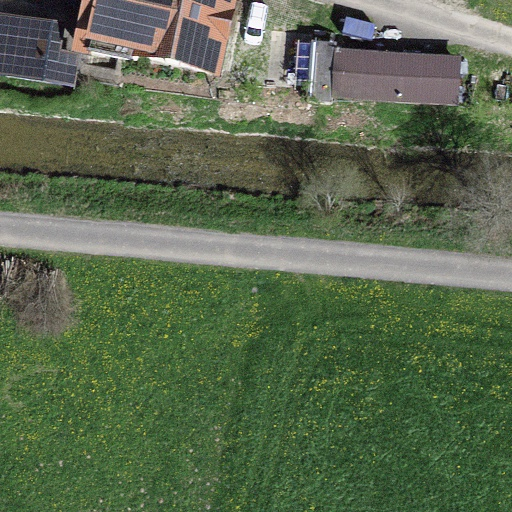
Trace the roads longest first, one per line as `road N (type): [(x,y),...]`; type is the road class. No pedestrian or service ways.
road 1 (unclassified): [(511,283),(0,236)]
road 2 (residential): [(511,55),(326,0)]
